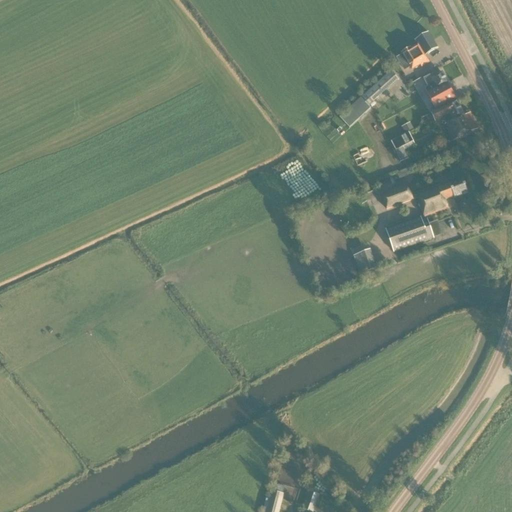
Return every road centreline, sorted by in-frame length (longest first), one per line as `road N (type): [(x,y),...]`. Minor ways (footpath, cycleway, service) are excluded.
road 1 (secondary): [(395,511),(478,395),(511,322)]
road 2 (secondary): [(503,131),(435,0)]
